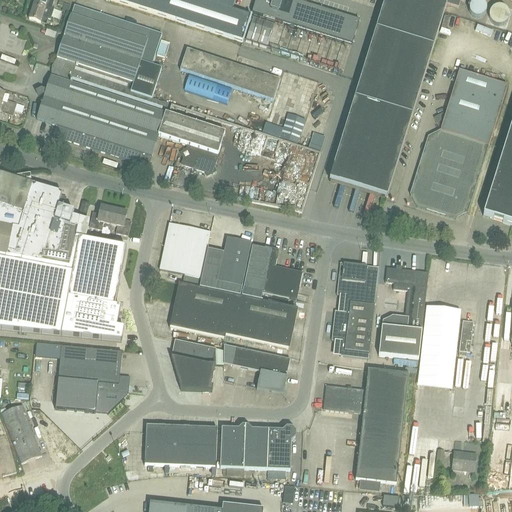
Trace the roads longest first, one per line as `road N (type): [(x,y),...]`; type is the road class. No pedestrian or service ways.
road 1 (unknown): [(440,249),(423,407),(425,419),(448,426),(459,423),(474,392),(488,254)]
road 2 (unclassified): [(160,393),(178,410),(297,407),(328,231)]
road 3 (unknown): [(74,0),(340,87)]
road 4 (unclassified): [(156,195),(134,292),(160,393)]
road 5 (unclassified): [(328,231),(511,257)]
road 6 (unclassified): [(156,195),(328,231)]
road 7 (unclassified): [(70,511),(62,491),(69,470),(160,393)]
road 8 (unclassified): [(0,149),(156,195)]
road 9 (unknown): [(297,225),(340,87)]
